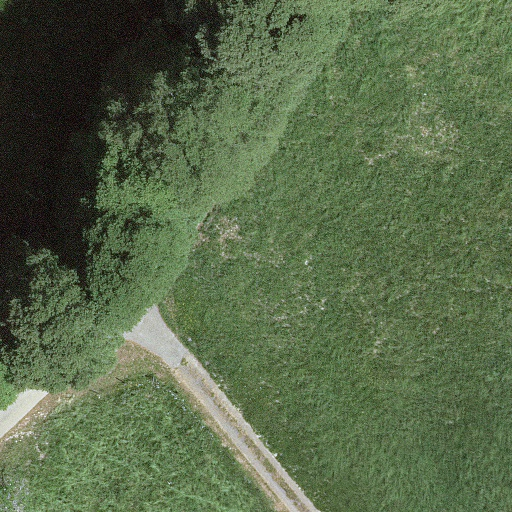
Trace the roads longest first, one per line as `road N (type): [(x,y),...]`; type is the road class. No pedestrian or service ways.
road 1 (track): [(327,0),(233,124),(121,312),(0,410)]
road 2 (track): [(121,312),(248,414),(317,511)]
